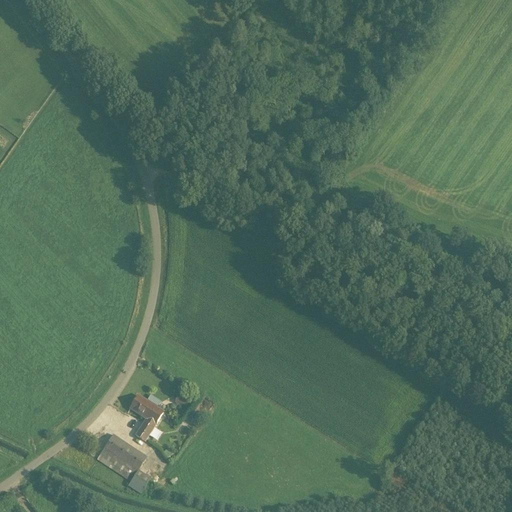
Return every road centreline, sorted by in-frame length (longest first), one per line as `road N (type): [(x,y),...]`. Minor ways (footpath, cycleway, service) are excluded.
road 1 (unclassified): [(0,488),(92,416),(120,381),(145,327),(156,271),(154,220),(126,137),(24,0)]
road 2 (track): [(340,187),(311,225),(141,171)]
road 3 (track): [(322,211),(286,135),(268,0)]
road 4 (track): [(511,293),(311,225)]
road 5 (track): [(243,7),(394,96)]
